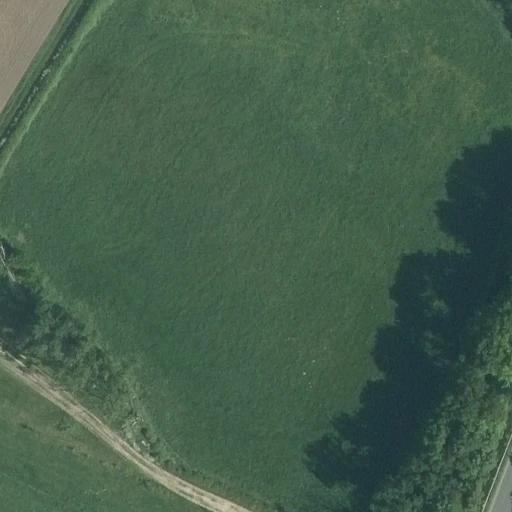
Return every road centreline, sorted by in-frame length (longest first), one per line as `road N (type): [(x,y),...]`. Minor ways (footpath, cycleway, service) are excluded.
road 1 (track): [(239,511),(136,458),(0,343)]
road 2 (track): [(0,143),(82,0)]
